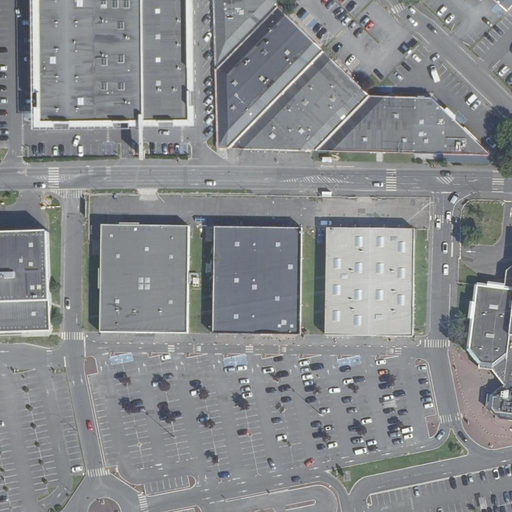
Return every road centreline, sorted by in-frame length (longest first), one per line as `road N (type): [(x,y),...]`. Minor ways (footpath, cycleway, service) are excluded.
road 1 (tertiary): [(0,178),(333,179)]
road 2 (tertiary): [(511,182),(333,179)]
road 3 (unclassified): [(511,111),(398,0)]
